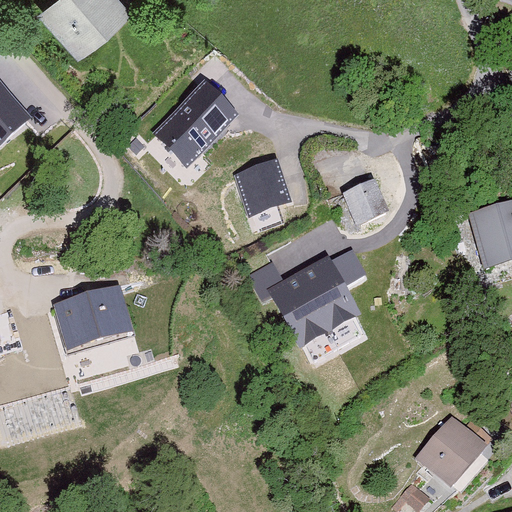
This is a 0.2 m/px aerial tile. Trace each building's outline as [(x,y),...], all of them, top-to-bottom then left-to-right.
[(66,0),(40,24),(74,61),(127,12),(115,0),(66,0)] [(206,83),(155,134),(187,166),(238,114),(206,83)] [(0,84),(0,147),(31,120),(0,84)] [(291,203),(277,162),(235,176),(250,217),(291,203)] [(375,181),(345,193),(359,225),(389,212),(375,181)] [(486,270),(511,263),(511,205),(471,216),(486,270)] [(329,259),(300,274),(330,329),(359,314),(329,259)] [(300,274),(270,290),(300,345),(330,329),(300,274)] [(120,287),(55,305),(68,352),(133,335),(120,287)] [(417,459),(450,488),(487,445),(453,416),(417,459)]
